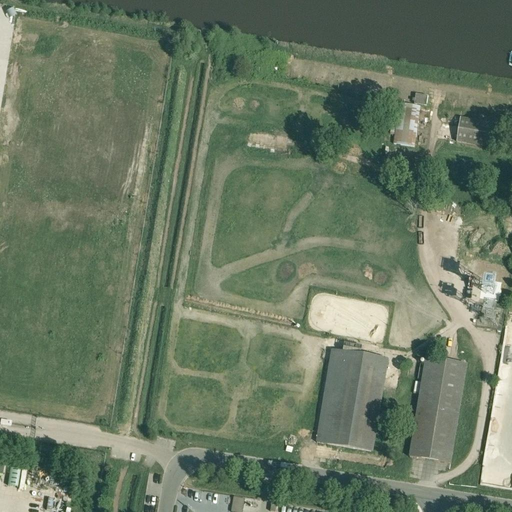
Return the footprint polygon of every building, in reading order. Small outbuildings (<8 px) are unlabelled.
[(429,96),(416,94),(415,104),(427,106),(429,96)] [(422,107),(400,104),(395,144),(416,147),(422,107)] [(317,443),(371,452),(386,360),(333,351),(317,443)] [(450,465),(467,365),(426,358),(410,458),(450,465)] [(248,511),(251,499),(240,497),(237,511),(248,511)]
